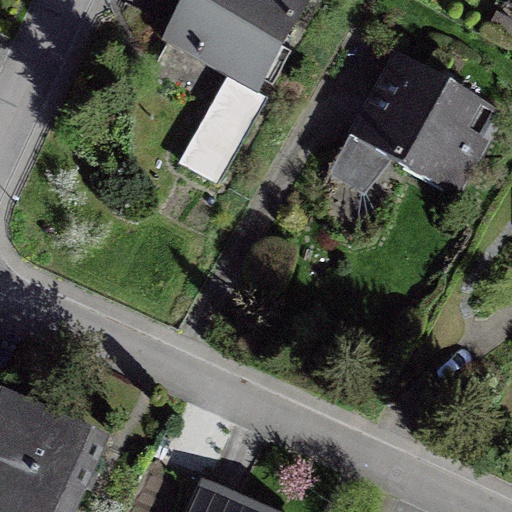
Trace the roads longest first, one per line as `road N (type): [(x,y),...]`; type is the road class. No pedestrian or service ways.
road 1 (residential): [(483,511),(0,290)]
road 2 (residential): [(0,143),(64,0)]
